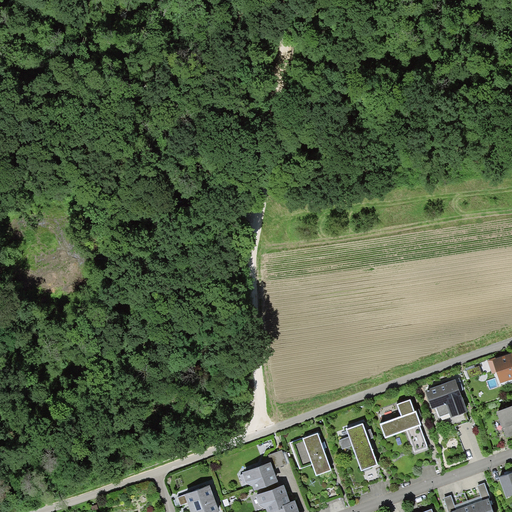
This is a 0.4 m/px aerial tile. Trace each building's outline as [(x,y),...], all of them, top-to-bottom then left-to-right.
[(511,352),(488,361),(494,376),(497,374),(500,383),(511,378),(511,352)] [(478,364),(465,369),(468,379),(482,374),(478,364)] [(461,378),(424,391),(431,409),(434,408),(438,418),(450,413),(451,417),(466,412),(459,393),(465,391),(461,378)] [(401,415),(379,424),(384,438),(406,430),(415,455),(428,450),(410,399),(397,404),(401,415)] [(511,409),(500,414),(508,434),(511,432),(511,409)] [(362,423),(346,428),(349,437),(339,441),(342,450),(351,447),(360,471),(377,465),(368,440),(373,438),(370,430),(366,432),(362,423)] [(319,433),(291,444),(300,468),(311,464),(316,476),(332,470),(319,433)] [(270,461),(242,472),(246,482),(251,483),(254,490),(279,481),(275,470),(289,465),(283,449),(268,455),(270,461)] [(511,471),(499,477),(506,496),(511,494),(511,471)] [(284,483),(255,493),(258,504),(265,505),(266,511),(300,511),(296,498),(290,500),(284,483)] [(443,497),(448,511),(495,511),(485,483),(478,485),(482,496),(456,506),(452,494),(443,497)] [(218,511),(209,486),(177,497),(180,506),(187,504),(189,511),(218,511)]
